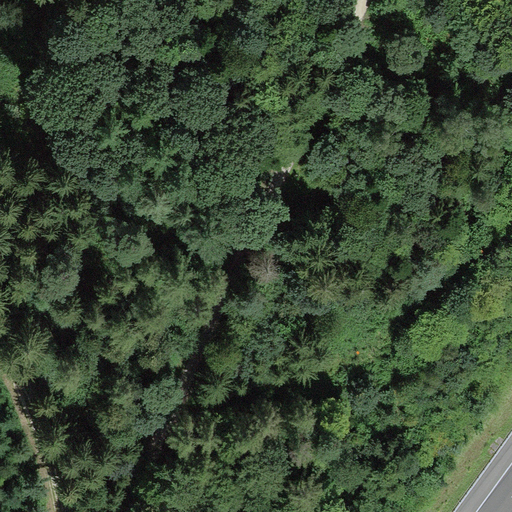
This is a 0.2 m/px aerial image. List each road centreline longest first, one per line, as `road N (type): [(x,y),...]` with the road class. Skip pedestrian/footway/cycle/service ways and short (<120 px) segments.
road 1 (track): [(361,0),(117,511)]
road 2 (track): [(0,357),(34,424),(57,511)]
